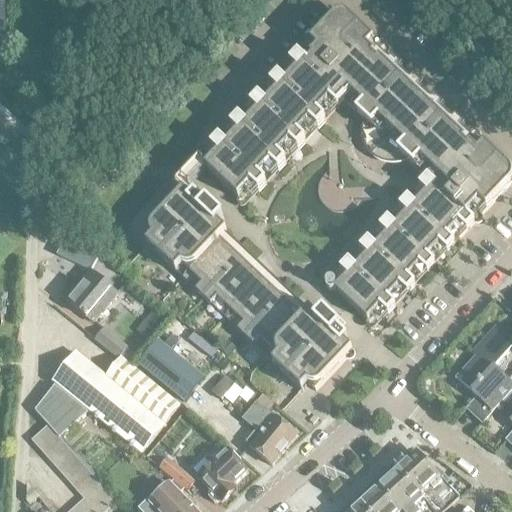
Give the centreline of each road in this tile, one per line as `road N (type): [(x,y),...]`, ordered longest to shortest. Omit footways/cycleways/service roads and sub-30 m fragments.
road 1 (residential): [(15,511),(30,282),(25,128)]
road 2 (tertiary): [(386,393),(511,259)]
road 3 (tertiary): [(259,511),(386,393)]
road 4 (residential): [(511,493),(386,393)]
